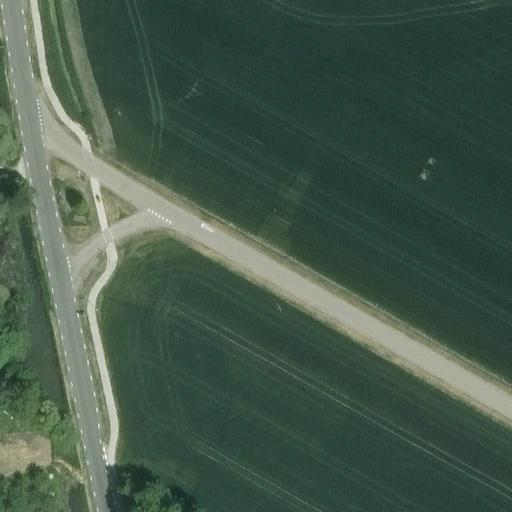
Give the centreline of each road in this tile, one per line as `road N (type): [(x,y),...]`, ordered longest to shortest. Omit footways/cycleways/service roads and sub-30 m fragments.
road 1 (tertiary): [(511,408),(168,212)]
road 2 (tertiary): [(108,511),(61,278)]
road 3 (tertiary): [(168,212),(89,164),(29,112)]
road 4 (tertiary): [(61,278),(29,112)]
road 5 (unclassified): [(61,278),(108,238),(168,212)]
